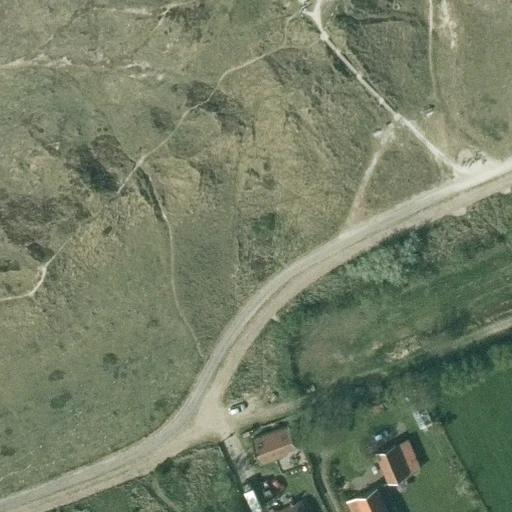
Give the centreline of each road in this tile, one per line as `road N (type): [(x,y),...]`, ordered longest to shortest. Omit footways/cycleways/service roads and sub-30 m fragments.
road 1 (track): [(17,511),(181,444),(262,314),(291,287),(379,235),(511,175)]
road 2 (track): [(181,444),(511,327)]
